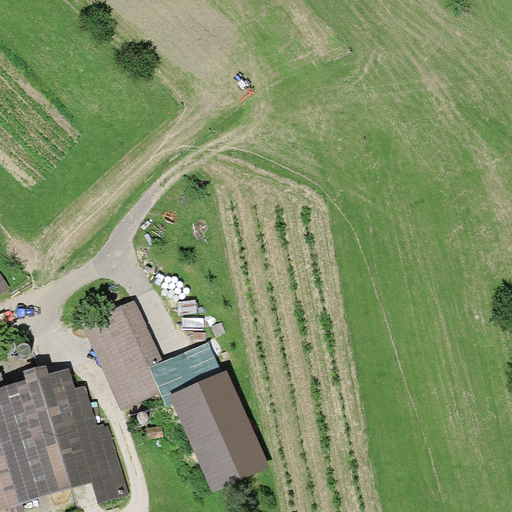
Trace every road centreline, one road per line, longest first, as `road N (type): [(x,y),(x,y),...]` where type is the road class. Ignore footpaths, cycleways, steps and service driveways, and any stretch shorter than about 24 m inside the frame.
road 1 (track): [(0,315),(110,265),(159,192)]
road 2 (track): [(320,113),(211,147),(159,192)]
